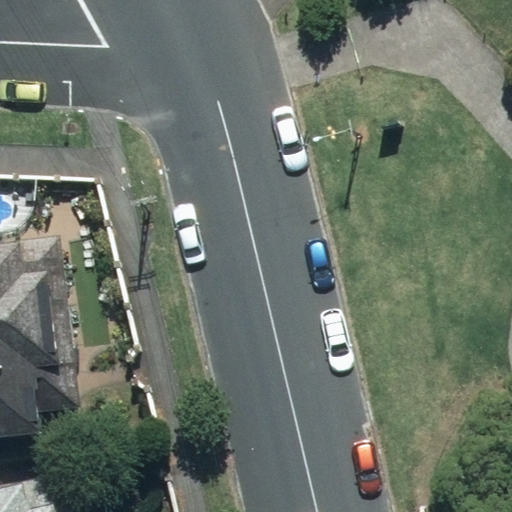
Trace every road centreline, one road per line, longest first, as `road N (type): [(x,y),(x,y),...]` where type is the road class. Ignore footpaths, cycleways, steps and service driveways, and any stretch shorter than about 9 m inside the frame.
road 1 (secondary): [(311,511),(190,29)]
road 2 (residential): [(0,33),(190,29)]
